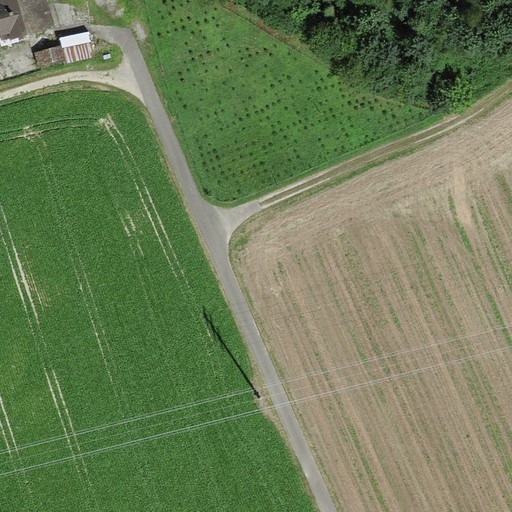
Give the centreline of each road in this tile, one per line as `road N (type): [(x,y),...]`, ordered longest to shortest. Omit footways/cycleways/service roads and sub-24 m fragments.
road 1 (residential): [(322,511),(213,236),(134,77)]
road 2 (track): [(213,236),(246,213),(416,142),(511,85)]
road 3 (track): [(0,95),(81,76),(134,77)]
